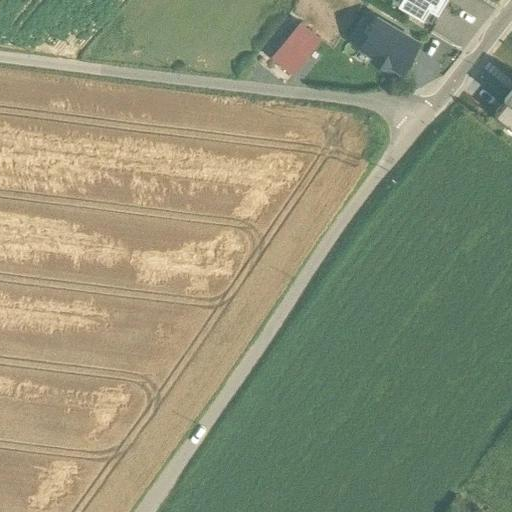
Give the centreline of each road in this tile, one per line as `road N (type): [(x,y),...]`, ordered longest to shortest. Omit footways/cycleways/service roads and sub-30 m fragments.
road 1 (residential): [(432,115),(346,222),(144,511)]
road 2 (track): [(0,58),(432,115)]
road 3 (residential): [(432,115),(511,18)]
